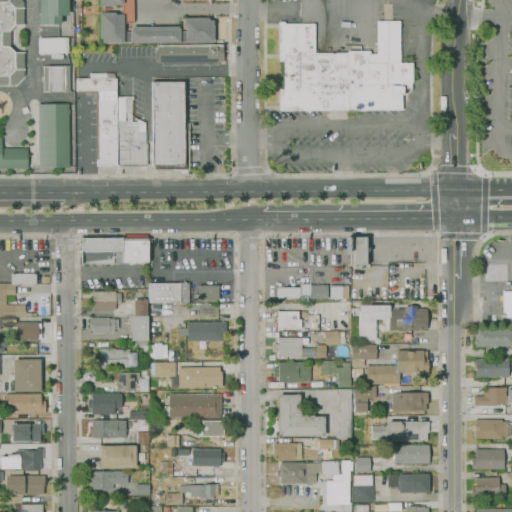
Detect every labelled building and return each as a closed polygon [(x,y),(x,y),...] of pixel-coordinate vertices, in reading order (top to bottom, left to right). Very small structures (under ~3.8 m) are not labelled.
[(0,0),(22,0),(23,1),(24,24),(17,24),(10,31),(11,44),(14,52),(24,52),(24,75),(15,85),(0,85),(0,0)] [(38,0),(38,25),(60,24),(60,16),(67,16),(66,0),(38,0)] [(100,12),(100,6),(115,6),(115,4),(123,4),(123,0),(133,0),(133,7),(134,7),(134,11),(133,11),(133,21),(132,22),(123,22),(123,14),(115,14),(115,12),(100,12)] [(123,22),(123,31),(123,42),(102,43),(102,38),(99,38),(99,12),(100,12),(115,12),(115,14),(123,14),(123,22)] [(185,31),(185,27),(183,27),(183,18),(209,17),(209,20),(213,20),(213,42),(185,42),(185,41),(185,31)] [(402,94),(402,110),(279,110),(279,88),(284,88),(283,61),(279,61),(278,21),(285,21),(285,23),(315,23),(315,53),(348,52),(348,51),(370,50),(370,53),(377,53),(377,21),(399,21),(400,62),(412,62),(412,82),(411,82),(411,87),(410,90),(410,92),(407,93),(405,94),(402,94)] [(130,31),(130,29),(131,29),(131,26),(179,26),(179,29),(180,29),(180,31),(180,41),(180,43),(130,43),(130,42),(130,31)] [(36,39),(36,54),(68,54),(68,39),(36,39)] [(218,64),(162,65),(162,62),(157,62),(157,45),(223,44),(223,55),(224,55),(224,60),(223,60),(223,61),(218,61),(218,64)] [(69,91),(43,91),(43,66),(69,65),(69,91)] [(116,127),(117,165),(96,165),(95,93),(77,93),(77,78),(91,78),(91,72),(114,72),(114,78),(116,78),(116,96),(116,127)] [(189,169),(154,169),(154,164),(151,164),(151,81),(184,81),(184,123),(189,123),(189,169)] [(139,120),(145,123),(145,143),(146,143),(147,165),(118,166),(118,127),(116,127),(116,96),(133,96),(133,100),(132,100),(132,113),(125,113),(125,121),(131,121),(131,122),(137,122),(137,120),(139,120)] [(69,167),(38,167),(37,103),(68,103),(69,167)] [(26,169),(0,169),(0,137),(1,137),(1,148),(26,148),(26,169)] [(121,237),(121,234),(148,234),(148,237),(148,262),(141,262),(141,263),(130,263),(130,264),(121,263),(121,251),(121,237)] [(350,265),(350,236),(366,236),(366,247),(369,247),(369,252),(366,252),(366,265),(350,265)] [(81,250),(81,237),(121,237),(121,251),(81,250)] [(121,251),(121,263),(81,263),(81,257),(79,257),(79,255),(81,255),(81,250),(121,251)] [(11,283),(10,273),(35,272),(35,283),(11,283)] [(0,283),(10,283),(10,284),(14,284),(14,294),(6,294),(6,304),(25,304),(25,312),(31,312),(31,313),(36,313),(36,316),(0,316),(0,283)] [(179,302),(149,302),(149,283),(179,283),(179,302)] [(310,299),(300,299),(300,284),(310,284),(310,299)] [(328,297),(311,298),(310,284),(327,284),(328,297)] [(342,298),(331,298),(330,284),(342,284),(342,285),(349,285),(349,298),(342,298)] [(219,300),(197,299),(198,285),(219,285),(219,300)] [(278,299),(278,287),(299,286),(299,298),(278,299)] [(511,317),(505,317),(505,312),(502,312),(502,291),(511,290),(511,317)] [(115,310),(91,310),(91,291),(115,291),(115,293),(121,293),(121,303),(115,303),(115,310)] [(134,315),(134,299),(147,299),(147,315),(134,315)] [(371,343),(362,343),(362,337),(358,337),(358,336),(352,336),(352,318),(358,318),(358,310),(359,310),(359,305),(389,305),(389,309),(395,309),(404,309),(404,306),(416,306),(416,307),(426,307),(426,329),(405,329),(405,331),(398,331),(398,329),(384,329),(384,320),(376,320),(376,340),(371,340),(371,343)] [(277,328),(277,311),(298,311),(298,319),(300,319),(301,328),(277,328)] [(130,330),(128,328),(127,319),(130,316),(131,316),(131,315),(134,315),(147,315),(148,315),(148,340),(131,340),(131,330),(130,330)] [(109,333),(93,333),(93,329),(89,329),(89,317),(109,317),(109,318),(114,318),(114,319),(118,318),(118,329),(114,329),(114,331),(109,331),(109,333)] [(224,340),(188,341),(188,335),(178,335),(178,327),(188,327),(187,321),(225,321),(226,331),(224,331),(224,340)] [(38,341),(16,340),(16,322),(38,322),(38,324),(41,324),(41,338),(38,338),(38,341)] [(511,346),(475,346),(475,328),(511,328),(511,346)] [(325,345),(324,331),(338,330),(339,344),(325,345)] [(279,356),(279,349),(275,349),(275,344),(279,344),(278,337),(301,337),(301,338),(308,338),(308,344),(301,344),(301,348),(315,348),(315,356),(301,357),(301,356),(279,356)] [(148,351),(135,351),(135,340),(148,341),(148,351)] [(364,366),(351,366),(351,344),(376,344),(376,359),(364,359),(364,366)] [(115,368),(115,367),(111,367),(111,368),(101,368),(101,360),(100,360),(100,348),(115,348),(115,349),(129,348),(129,352),(136,352),(136,365),(130,366),(130,367),(125,367),(125,368),(115,368)] [(399,384),(366,384),(366,365),(397,365),(397,349),(423,349),(423,350),(427,350),(427,359),(428,359),(428,372),(399,372),(399,384)] [(14,390),(13,359),(40,358),(40,390),(14,390)] [(475,377),(474,359),(508,358),(508,376),(475,377)] [(337,386),(337,373),(321,374),(321,360),(335,360),(336,367),(342,367),(342,362),(349,361),(350,386),(337,386)] [(310,382),(277,382),(277,377),(272,377),(272,367),(278,367),(278,361),(303,361),(303,366),(310,366),(310,382)] [(221,387),(178,387),(178,386),(171,386),(171,376),(153,376),(153,375),(150,375),(150,363),(153,363),(153,362),(175,362),(175,375),(178,375),(178,366),(219,366),(219,371),(221,371),(221,387)] [(353,377),(352,368),(362,367),(363,377),(353,377)] [(148,391),(116,391),(116,382),(115,382),(115,372),(136,372),(139,372),(139,378),(148,378),(148,391)] [(366,412),(355,412),(354,402),(354,392),(362,392),(362,385),(375,385),(375,398),(366,398),(366,412)] [(511,402),(505,402),(505,404),(486,404),(486,405),(473,405),(474,396),(483,396),(483,393),(484,393),(484,387),(505,387),(505,389),(511,389),(511,402)] [(351,439),(338,439),(337,388),(350,388),(351,439)] [(114,414),(92,414),(92,407),(87,407),(87,400),(88,400),(88,394),(91,394),(91,392),(121,393),(121,407),(114,407),(114,414)] [(425,410),(392,410),(392,392),(427,392),(427,403),(425,403),(425,410)] [(10,418),(0,418),(0,408),(1,408),(1,410),(4,410),(4,393),(40,393),(40,400),(45,400),(45,412),(10,412),(10,418)] [(221,417),(168,417),(168,415),(164,415),(164,406),(168,406),(168,393),(221,393),(221,417)] [(324,435),(277,436),(277,394),(299,394),(299,405),(301,405),(301,414),(313,414),(313,416),(324,416),(324,435)] [(475,438),(475,419),(502,418),(502,421),(507,421),(507,425),(510,425),(511,435),(507,435),(507,436),(502,436),(502,438),(475,438)] [(107,437),(92,437),(92,430),(92,420),(117,420),(125,420),(125,437),(107,437)] [(223,435),(193,436),(193,429),(202,429),(202,420),(223,420),(223,435)] [(426,441),(401,441),(401,439),(371,439),(371,425),(385,425),(385,424),(386,424),(386,421),(400,421),(400,424),(403,424),(403,421),(428,421),(428,432),(426,432),(426,441)] [(41,442),(18,442),(18,441),(12,441),(12,423),(44,423),(45,434),(41,435),(41,442)] [(166,447),(166,435),(174,435),(173,429),(179,429),(179,435),(178,435),(179,446),(166,447)] [(137,444),(137,432),(148,431),(148,443),(137,444)] [(318,448),(318,439),(332,439),(339,439),(339,448),(331,448),(318,448)] [(295,460),(277,460),(277,455),(273,455),(273,443),(294,443),(301,443),(301,459),(295,459),(295,460)] [(135,467),(99,468),(99,445),(135,444),(135,467)] [(429,463),(394,463),(394,458),(393,458),(393,444),(429,444),(429,463)] [(40,469),(19,469),(19,468),(0,468),(0,456),(7,456),(7,454),(15,454),(15,449),(35,449),(35,447),(43,447),(43,459),(40,459),(40,469)] [(192,448),(221,449),(221,452),(223,452),(223,462),(220,462),(220,466),(191,465),(192,448)] [(504,469),(471,469),(472,457),(475,457),(475,449),(504,449),(504,469)] [(370,471),(354,471),(354,457),(370,457),(370,471)] [(312,485),(306,485),(306,482),(280,482),(280,477),(276,477),(276,471),(280,471),(280,462),(321,462),(321,460),(340,460),(340,473),(330,473),(330,475),(326,475),(326,473),(316,473),(316,483),(312,483),(312,485)] [(351,511),(324,511),(324,503),(322,503),(322,480),(332,480),(332,474),(341,474),(341,460),(349,460),(349,461),(352,461),(352,470),(349,470),(349,481),(349,502),(351,502),(351,511)] [(160,476),(160,462),(172,461),(173,476),(160,476)] [(43,494),(24,494),(5,494),(5,474),(2,474),(2,482),(0,482),(0,470),(8,470),(8,475),(24,475),(45,475),(45,486),(43,486),(43,494)] [(113,489),(88,489),(89,470),(128,470),(127,483),(113,483),(113,489)] [(399,492),(399,489),(395,489),(395,487),(386,487),(386,474),(396,474),(396,475),(398,475),(398,474),(428,473),(428,491),(399,492)] [(373,502),(352,502),(352,483),(353,483),(353,475),(371,475),(371,484),(373,484),(373,502)] [(506,497),(476,497),(476,496),(471,496),(471,485),(474,485),(474,477),(499,477),(499,484),(505,484),(506,497)] [(166,504),(165,493),(179,492),(179,485),(218,483),(219,495),(213,495),(213,499),(199,499),(199,498),(197,498),(197,496),(185,496),(185,492),(182,492),(182,504),(166,504)] [(149,495),(135,495),(135,484),(149,484),(149,495)] [(3,505),(0,505),(0,496),(22,496),(22,503),(4,503),(3,505)] [(126,508),(118,508),(118,501),(119,501),(119,496),(125,496),(125,501),(126,501),(126,508)] [(13,511),(13,504),(21,504),(21,503),(42,503),(42,511),(13,511)]
